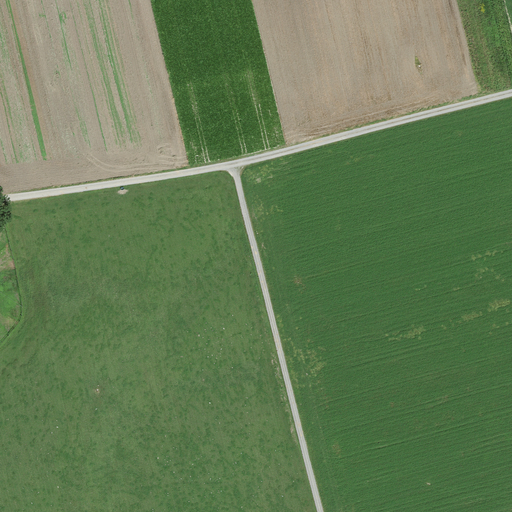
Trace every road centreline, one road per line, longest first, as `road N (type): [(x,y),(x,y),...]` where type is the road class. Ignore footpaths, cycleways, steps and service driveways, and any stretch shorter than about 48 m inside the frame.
road 1 (track): [(511,90),(233,164),(0,200)]
road 2 (track): [(233,164),(319,511)]
